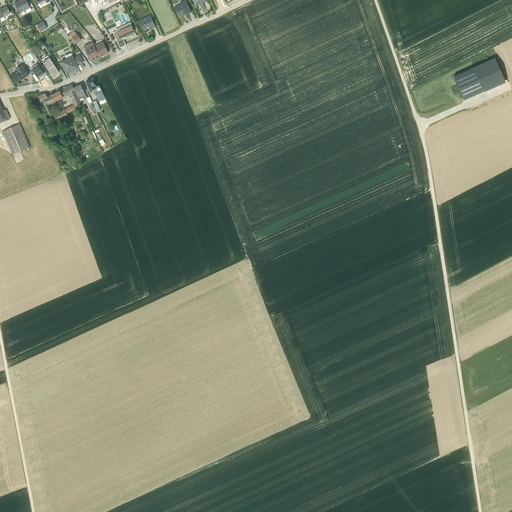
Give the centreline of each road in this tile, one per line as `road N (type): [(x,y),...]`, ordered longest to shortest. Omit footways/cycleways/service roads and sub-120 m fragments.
road 1 (unclassified): [(480,511),(427,159),(375,0)]
road 2 (residential): [(248,0),(70,82),(0,95)]
road 3 (unclassified): [(0,338),(33,511)]
